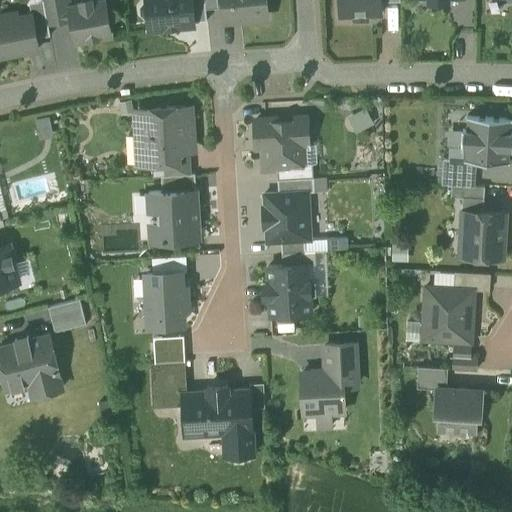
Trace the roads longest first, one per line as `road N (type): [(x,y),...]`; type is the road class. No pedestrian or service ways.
road 1 (residential): [(220,65),(232,263),(220,329)]
road 2 (residential): [(0,101),(220,65)]
road 3 (residential): [(306,63),(328,79),(511,78)]
